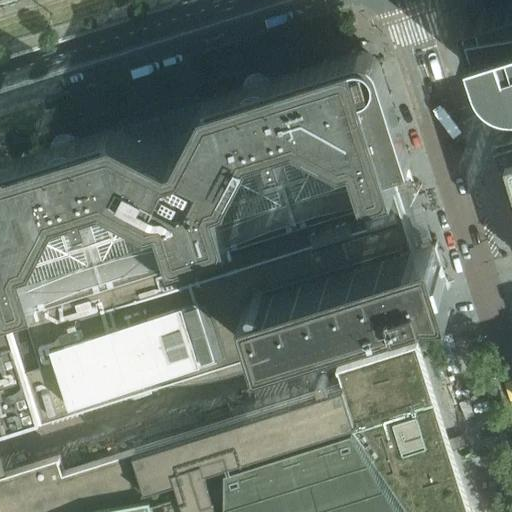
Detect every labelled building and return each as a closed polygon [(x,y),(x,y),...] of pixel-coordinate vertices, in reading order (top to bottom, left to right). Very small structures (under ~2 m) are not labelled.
[(511,0),(508,0),(467,13),(475,41),(485,71),(493,96),(507,91),(511,93),(511,0)] [(456,294),(437,234),(416,241),(408,217),(409,217),(408,214),(407,215),(399,190),(400,189),(400,187),(399,187),(398,185),(396,178),(391,165),(413,158),(384,65),(383,61),(381,58),(379,55),(377,53),(374,50),(371,49),(368,48),(364,47),(361,48),(357,48),(248,83),(208,95),(209,98),(206,99),(195,122),(194,122),(192,124),(193,125),(191,128),(174,134),(174,133),(173,132),(171,131),(170,131),(168,131),(167,131),(166,132),(165,133),(165,134),(164,135),(164,136),(165,137),(147,142),(144,140),(142,138),(141,139),(118,127),(115,128),(114,125),(63,141),(0,160),(0,287),(4,286),(11,309),(10,309),(11,312),(12,312),(12,313),(13,316),(20,337),(19,337),(20,340),(20,339),(28,364),(27,364),(28,367),(29,367),(44,415),(166,377),(183,377),(200,375),(217,373),(234,369),(250,364),(266,357),(281,350),(296,342),(310,332),(402,303),(432,294),(456,294)] [(511,93),(507,91),(493,96),(495,103),(511,96),(511,93)] [(511,139),(497,145),(511,193),(511,139)] [(44,415),(29,367),(28,367),(27,364),(28,364),(20,339),(20,340),(19,337),(20,337),(13,316),(5,318),(4,315),(0,316),(0,472),(9,470),(0,441),(0,429),(7,427),(44,415)] [(472,511),(450,439),(419,341),(338,366),(339,369),(343,382),(329,387),(329,385),(331,384),(329,378),(329,377),(328,376),(326,375),(325,375),(324,375),(323,375),(322,376),(321,376),(320,377),(320,378),(319,379),(319,380),(319,381),(321,387),(324,387),(324,388),(322,389),(238,415),(67,469),(66,469),(62,457),(63,457),(62,453),(9,470),(0,472),(0,511),(472,511)]
